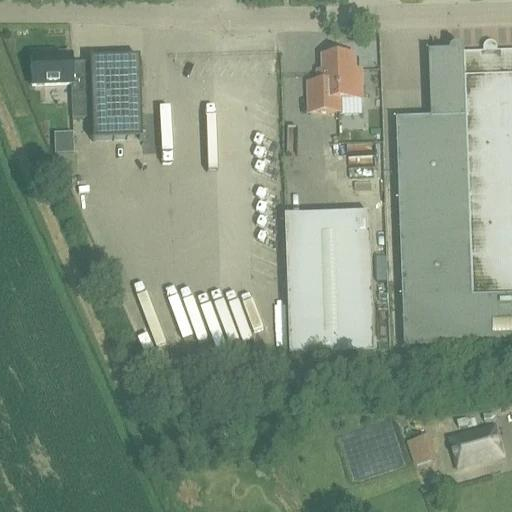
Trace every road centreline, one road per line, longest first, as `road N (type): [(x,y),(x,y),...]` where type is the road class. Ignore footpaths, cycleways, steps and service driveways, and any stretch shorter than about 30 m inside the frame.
road 1 (unclassified): [(511,12),(229,19)]
road 2 (unclassified): [(229,19),(0,13)]
